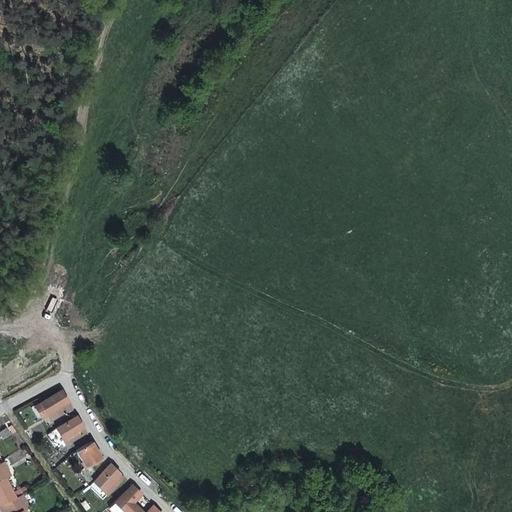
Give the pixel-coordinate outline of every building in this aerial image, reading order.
[(56,416),(72,406),(62,390),(35,407),(41,417),(45,423),(56,416)] [(56,429),(49,433),(58,449),(69,442),(82,434),(78,429),(84,426),(77,416),(56,429)] [(6,429),(0,432),(0,433),(4,440),(10,436),(6,429)] [(99,451),(91,441),(76,452),(87,467),(82,472),(86,478),(97,470),(93,464),(102,457),(98,451),(99,451)] [(0,463),(0,504),(15,497),(5,477),(3,478),(1,473),(5,471),(1,463),(0,463)] [(116,475),(119,472),(109,464),(94,483),(90,488),(105,499),(108,495),(121,479),(118,477),(116,475)] [(132,485),(116,504),(109,511),(145,511),(134,502),(142,494),(132,485)] [(0,504),(0,509),(1,511),(22,511),(29,507),(22,494),(15,497),(0,504)]
